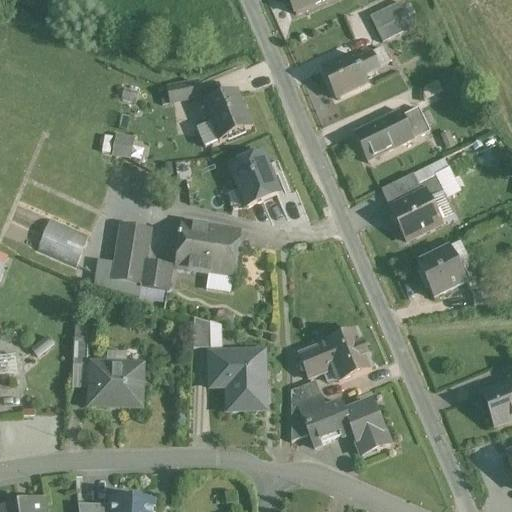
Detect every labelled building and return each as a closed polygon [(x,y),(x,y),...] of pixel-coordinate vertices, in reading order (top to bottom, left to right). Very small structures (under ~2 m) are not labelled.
[(288,0),(296,17),(337,0),(288,0)] [(379,34),(407,22),(407,21),(409,20),(403,5),(372,18),(379,34)] [(401,24),(405,34),(405,35),(406,36),(414,32),(411,24),(415,22),(414,19),(401,24)] [(401,25),(400,25),(379,34),(384,46),(406,36),(401,25)] [(364,79),(372,75),(380,72),(372,56),(357,63),(364,79)] [(354,59),(333,69),(324,73),(338,102),(368,88),(354,59)] [(171,106),(190,102),(191,102),(202,99),(199,85),(168,92),(171,106)] [(250,132),(246,122),(236,97),(204,109),(219,145),(250,132)] [(430,136),(425,126),(419,114),(404,121),(414,143),(430,136)] [(355,137),(356,140),(357,140),(368,165),(414,144),(401,116),(355,137)] [(114,157),(132,158),(133,136),(114,135),(114,157)] [(232,171),(243,197),(248,209),(278,196),(262,158),(232,171)] [(412,200),(426,193),(427,193),(430,200),(444,193),(437,179),(420,187),(415,176),(403,181),(412,200)] [(403,182),(398,184),(382,192),(391,210),(412,200),(403,182)] [(391,210),(407,243),(407,244),(443,226),(427,193),(426,193),(424,194),(391,210)] [(50,222),(38,250),(77,266),(89,238),(50,222)] [(232,278),(236,253),(236,252),(239,234),(182,225),(181,236),(179,236),(178,239),(180,240),(176,269),(232,278)] [(141,287),(146,256),(150,231),(122,227),(113,282),(141,287)] [(0,253),(0,279),(1,280),(8,256),(0,253)] [(419,270),(433,296),(433,297),(436,302),(466,286),(449,253),(419,270)] [(172,268),(171,268),(145,264),(140,289),(141,290),(167,294),(171,269),(172,268)] [(475,309),(476,309),(496,307),(494,294),(474,297),(475,309)] [(302,320),(299,322),(297,323),(302,333),(308,329),(302,320)] [(194,321),(193,335),(193,336),(193,349),(211,347),(209,326),(194,321)] [(339,384),(363,374),(372,371),(356,333),(299,357),(309,381),(333,372),(339,384)] [(91,342),(82,341),(78,341),(76,368),(89,369),(91,342)] [(264,413),(262,356),(261,354),(259,354),(211,357),(212,381),(228,381),(230,413),(230,414),(232,414),(264,413)] [(140,411),(141,400),(141,399),(144,370),(140,370),(140,375),(129,374),(127,374),(127,369),(95,366),(92,407),(93,408),(140,411)] [(483,396),(492,420),(496,429),(511,422),(511,380),(511,381),(511,383),(511,386),(485,396),(484,396),(483,396)] [(320,397),(316,386),(315,383),(291,393),(291,408),(320,397)] [(321,397),(305,403),(297,406),(303,420),(326,411),(321,397)] [(373,405),(362,410),(361,410),(345,416),(340,404),(326,410),(326,411),(303,420),(309,436),(309,437),(314,450),(352,435),(362,458),(390,447),(373,405)] [(291,409),(291,415),(291,419),(301,415),(297,406),(291,409)] [(34,409),(21,409),(21,417),(29,417),(34,417),(34,409)] [(309,436),(302,419),(301,415),(291,419),(291,443),(309,436)] [(44,511),(43,502),(18,505),(18,507),(0,510),(0,511),(44,511)] [(112,502),(112,508),(112,509),(111,511),(152,511),(153,504),(112,502)]
